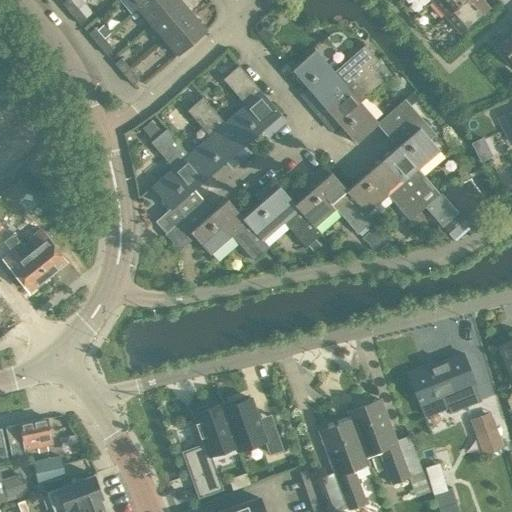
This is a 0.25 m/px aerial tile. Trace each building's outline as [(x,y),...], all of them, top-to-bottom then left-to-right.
[(65,0),(62,3),(71,14),(78,8),(77,8),(70,0),(65,0)] [(130,0),(138,9),(148,0),(130,0)] [(148,0),(138,9),(151,24),(178,0),(148,0)] [(180,0),(178,0),(151,24),(164,39),(193,14),(180,0)] [(431,0),(446,16),(464,0),(431,0)] [(464,0),(446,16),(460,33),(489,8),(482,0),(464,0)] [(78,8),(71,14),(80,25),(87,19),(86,17),(92,12),(84,2),(77,8),(78,8)] [(193,14),(164,39),(178,55),(206,30),(193,14)] [(265,23),(259,32),(270,39),(276,29),(265,23)] [(88,33),(97,44),(104,38),(95,28),(88,33)] [(511,59),(511,33),(507,38),(502,32),(490,42),(497,51),(501,47),(511,59)] [(97,44),(106,55),(113,49),(104,38),(97,44)] [(315,50),(291,70),(314,95),(307,101),(306,102),(316,113),(373,65),(372,64),(378,59),(365,43),(358,49),(358,50),(334,71),(315,50)] [(114,63),(123,74),(130,68),(121,58),(114,63)] [(373,65),(316,113),(326,124),(327,124),(334,118),(356,143),(363,137),(378,124),(377,122),(378,122),(361,102),(386,80),(391,75),(389,72),(382,64),(378,59),(372,64),(373,65)] [(239,65),(223,79),(246,105),(225,122),(224,124),(244,146),(244,145),(245,145),(269,123),(276,130),(287,120),(239,65)] [(123,74),(132,85),(139,79),(130,68),(123,74)] [(407,96),(415,105),(422,99),(414,90),(407,96)] [(0,158),(6,166),(1,170),(0,170),(0,173),(9,166),(39,142),(0,94),(0,158)] [(203,97),(187,111),(209,136),(189,153),(189,154),(208,176),(233,154),(239,162),(250,152),(245,145),(244,145),(244,146),(224,124),(225,122),(203,97)] [(378,122),(377,122),(378,124),(388,135),(397,146),(382,159),(424,206),(441,227),(442,226),(456,213),(439,194),(417,168),(440,149),(431,138),(436,133),(406,98),(396,106),(378,122)] [(511,140),(511,111),(499,118),(511,142),(511,140)] [(126,132),(132,142),(137,139),(138,133),(135,126),(126,132)] [(167,128),(151,142),(173,168),(151,187),(170,208),(155,221),(165,233),(164,234),(165,235),(185,217),(205,200),(194,188),(208,176),(189,154),(189,153),(167,128)] [(486,144),(474,150),(480,163),(493,156),(486,144)] [(347,189),(346,190),(366,213),(366,212),(387,195),(409,220),(424,206),(382,159),(376,164),(347,189)] [(320,181),(295,203),(315,227),(336,209),(357,233),(358,232),(367,225),(373,220),(366,212),(366,213),(346,190),(347,189),(324,165),(314,174),(320,181)] [(244,217),(243,218),(262,241),(263,240),(284,222),(305,247),(307,245),(314,253),(321,246),(315,239),(321,233),(315,227),(295,203),(274,178),(262,188),(268,195),(244,216),(244,217)] [(185,217),(165,235),(178,249),(193,235),(209,254),(231,235),(253,260),(269,247),(263,240),(262,241),(243,218),(244,217),(244,216),(228,198),(214,211),(205,200),(185,217)] [(456,213),(442,226),(453,239),(470,223),(459,210),(456,213)] [(374,227),(362,237),(375,252),(380,249),(382,251),(394,249),(387,242),(374,227)] [(36,246),(28,252),(28,253),(47,276),(66,261),(39,228),(28,236),(36,246)] [(29,291),(47,276),(28,253),(28,252),(19,259),(12,250),(3,258),(29,291)] [(415,372),(409,374),(421,404),(425,416),(449,406),(445,395),(460,388),(467,405),(480,400),(473,383),(474,382),(462,353),(415,372)] [(228,405),(223,407),(238,450),(264,440),(269,454),(282,449),(270,415),(258,419),(250,397),(243,400),(242,397),(227,402),(228,405)] [(364,455),(365,455),(379,449),(392,483),(408,477),(379,399),(347,411),(350,419),(351,419),(364,455)] [(196,423),(174,431),(198,498),(222,489),(216,470),(242,461),(239,452),(238,450),(223,407),(222,402),(211,406),(210,403),(196,408),(197,411),(193,412),(196,423)] [(47,418),(5,427),(12,460),(27,456),(25,449),(37,447),(38,452),(47,451),(46,445),(52,443),(47,418)] [(320,431),(349,508),(365,502),(353,469),(368,463),(365,455),(364,455),(351,419),(350,419),(320,431)] [(64,478),(59,456),(32,462),(36,483),(64,478)] [(438,463),(424,467),(432,494),(437,508),(456,501),(451,487),(446,489),(438,463)] [(319,511),(305,469),(299,472),(313,511),(319,511)] [(0,500),(6,499),(6,501),(16,498),(16,496),(15,494),(27,491),(24,476),(20,477),(19,474),(1,479),(0,475),(0,500)] [(57,487),(46,491),(46,492),(53,511),(78,511),(102,503),(100,498),(102,497),(93,474),(57,487)] [(267,511),(261,496),(220,511),(267,511)] [(27,511),(23,500),(17,502),(20,511),(27,511)] [(78,511),(104,511),(102,503),(78,511)]
